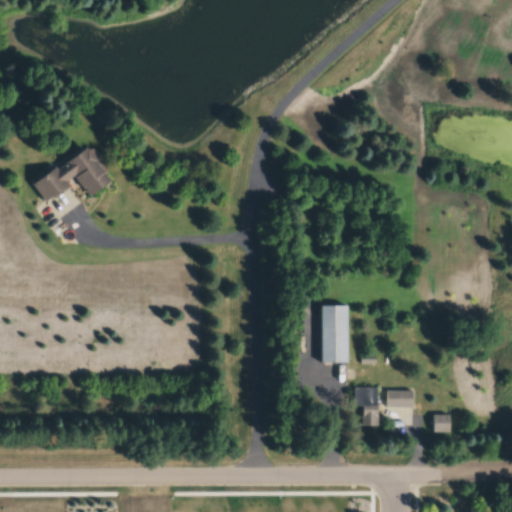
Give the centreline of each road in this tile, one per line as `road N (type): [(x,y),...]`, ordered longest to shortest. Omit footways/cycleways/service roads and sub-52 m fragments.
road 1 (residential): [(260,478),(255,162),(287,95),(389,0)]
road 2 (residential): [(0,479),(453,477)]
